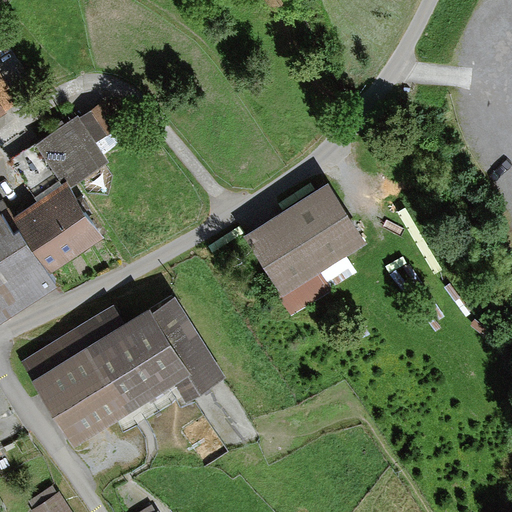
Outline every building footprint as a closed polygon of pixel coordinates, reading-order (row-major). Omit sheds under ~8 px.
[(0,108),(13,99),(0,79),(0,108)] [(103,97),(78,113),(94,138),(119,122),(103,97)] [(78,113),(13,155),(41,198),(70,179),(106,156),(94,138),(78,113)] [(247,226),(293,295),(322,275),(310,258),(363,223),(328,171),(247,226)] [(20,219),(50,266),(104,231),(70,179),(41,198),(16,214),(20,219)] [(1,202),(0,202),(0,314),(58,278),(50,266),(20,219),(14,222),(1,202)] [(174,310),(52,386),(97,458),(219,382),(174,310)] [(34,504),(31,506),(34,511),(76,511),(60,487),(57,489),(53,482),(30,497),(34,504)] [(162,511),(159,507),(157,508),(153,502),(137,511),(162,511)]
